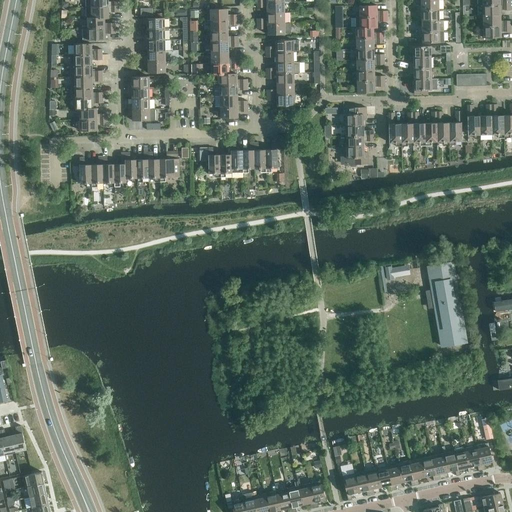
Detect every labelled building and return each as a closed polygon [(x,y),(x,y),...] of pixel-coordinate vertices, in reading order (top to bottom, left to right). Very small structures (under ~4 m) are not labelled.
[(418,5),(418,10),(439,9),(438,0),(421,0),(421,5),(418,5)] [(267,7),(267,13),(284,12),(284,1),(257,2),(257,7),(267,7)] [(478,16),(483,16),(500,15),(500,10),(511,9),(510,4),(478,5),(478,16)] [(359,5),(360,17),(387,16),(387,11),(377,11),(377,5),(359,5)] [(86,17),(87,17),(91,17),(91,18),(105,18),(109,18),(109,12),(119,12),(119,6),(86,7),(86,17)] [(210,9),(210,20),(238,20),(238,14),(228,15),(227,9),(210,9)] [(422,15),(422,21),(439,20),(439,9),(418,10),(418,15),(422,15)] [(257,18),(257,24),(285,23),(284,12),(267,13),(267,18),(257,18)] [(483,16),(483,26),(511,26),(511,21),(500,21),(500,15),(483,16)] [(356,17),(356,27),(360,27),(373,27),(377,27),(377,21),(387,21),(387,16),(360,17),(356,17)] [(87,17),(88,29),(115,28),(115,23),(105,23),(105,18),(91,18),(91,17),(87,17)] [(147,24),(147,29),(164,29),(164,18),(144,18),(144,24),(147,24)] [(210,20),(211,31),(228,31),(228,25),(238,25),(238,20),(210,20)] [(419,26),(419,32),(444,31),(444,20),(439,20),(422,21),(422,26),(419,26)] [(285,23),(257,24),(257,29),(267,29),(268,35),(285,34),(285,23)] [(511,26),(483,26),(484,38),(501,37),(501,31),(511,31),(511,26)] [(356,27),(356,38),(384,38),(384,32),(373,32),(373,27),(360,27),(356,27)] [(115,28),(88,29),(88,40),(105,40),(105,34),(115,33),(115,28)] [(144,35),(144,40),(165,40),(164,29),(147,29),(147,35),(144,35)] [(211,31),(211,42),(238,41),(238,36),(228,36),(228,31),(211,31)] [(444,31),(419,32),(419,37),(422,37),(422,43),(444,42),(444,31)] [(356,38),(356,49),(374,49),(373,43),(384,43),(384,38),(356,38)] [(148,45),(148,51),(165,50),(165,40),(144,40),(144,45),(148,45)] [(266,52),(293,51),(299,51),(299,40),(276,40),(276,46),(266,46),(266,52)] [(211,42),(211,53),(228,52),(228,47),(239,47),(238,41),(211,42)] [(74,44),(74,55),(102,54),(102,49),(92,49),(91,43),(74,44)] [(413,52),(413,57),(431,57),(431,46),(410,46),(410,52),(413,52)] [(356,49),(357,60),(384,59),(384,54),(374,54),(374,49),(356,49)] [(145,56),(145,62),(165,61),(165,50),(148,51),(148,56),(145,56)] [(276,57),(276,62),(293,62),(293,51),(266,52),(266,57),(276,57)] [(211,53),(211,64),(239,63),(239,58),(229,58),(228,52),(211,53)] [(70,55),(70,66),(92,65),(92,60),(102,59),(102,54),(74,55),(70,55)] [(410,63),(410,68),(431,68),(431,57),(413,57),(414,63),(410,63)] [(357,60),(357,71),(374,70),(374,65),(384,65),(384,59),(357,60)] [(165,61),(145,62),(145,67),(148,67),(148,73),(165,72),(165,61)] [(266,73),(294,73),(300,73),(299,62),(293,62),(276,62),(276,68),(266,68),(266,73)] [(212,75),(220,75),(220,74),(229,74),(229,73),(236,73),(236,70),(235,70),(235,68),(239,68),(239,63),(211,64),(212,75)] [(70,66),(71,77),(103,76),(102,71),(92,71),(92,65),(70,66)] [(414,73),(414,79),(431,79),(431,68),(410,68),(410,74),(414,73)] [(357,71),(357,81),(385,81),(385,76),(374,76),(374,70),(357,71)] [(220,74),(220,75),(220,85),(247,84),(247,79),(237,79),(237,73),(236,73),(229,73),(229,74),(220,74)] [(277,78),(277,84),(294,83),(294,73),(266,73),(266,79),(277,78)] [(71,77),(71,87),(92,87),(92,81),(103,81),(103,76),(71,77)] [(128,83),(129,88),(149,87),(149,76),(132,76),(132,82),(128,83)] [(431,79),(414,79),(414,94),(428,94),(428,90),(431,90),(431,79)] [(385,81),(357,81),(357,93),(375,92),(374,86),(385,86),(385,81)] [(266,90),(267,95),(294,94),(294,83),(277,84),(277,89),(266,90)] [(220,85),(220,96),(237,95),(237,90),(248,90),(247,84),(220,85)] [(71,98),(75,98),(103,97),(103,92),(93,92),(92,87),(71,87),(71,98)] [(132,93),(132,98),(149,98),(149,87),(129,88),(129,93),(132,93)] [(294,94),(267,95),(267,100),(277,100),(277,106),(294,106),(294,94)] [(215,107),(220,107),(248,106),(248,101),(237,101),(237,95),(220,96),(215,96),(215,107)] [(76,109),(80,109),(93,108),(93,103),(103,103),(103,97),(75,98),(76,109)] [(129,104),(129,109),(150,109),(149,98),(132,98),(132,104),(129,104)] [(487,115),(480,116),(480,138),(486,138),(486,134),(492,134),(492,104),(486,104),(486,110),(487,110),(487,115)] [(497,104),(492,104),(492,134),(498,134),(498,138),(504,138),(504,115),(496,115),(496,110),(498,110),(497,104)] [(480,138),(480,116),(472,116),(472,111),(474,111),(473,105),(467,105),(468,135),(474,134),(474,138),(480,138)] [(248,106),(220,107),(221,118),(238,117),(238,111),(248,111),(248,106)] [(366,107),(347,108),(347,114),(346,114),(346,125),(363,125),(363,119),(367,119),(366,107)] [(80,109),(80,120),(108,119),(107,114),(97,114),(97,108),(93,108),(80,109)] [(150,109),(129,109),(129,115),(132,115),(133,120),(150,120),(150,109)] [(433,123),(425,123),(426,145),(432,145),(431,141),(437,141),(437,111),(431,112),(431,118),(432,118),(433,123)] [(443,111),(437,111),(437,141),(444,141),(444,145),(450,145),(449,122),(442,123),(442,117),(443,117),(443,111)] [(456,122),(449,122),(450,145),(456,145),(455,141),(462,141),(461,111),(455,111),(455,117),(456,117),(456,122)] [(402,146),(401,124),(394,124),(394,118),(395,118),(395,112),(388,112),(389,142),(396,142),(396,146),(402,146)] [(409,123),(401,124),(402,146),(408,146),(407,142),(414,142),(413,112),(407,112),(407,118),(408,118),(409,123)] [(419,112),(413,112),(414,142),(420,142),(420,146),(426,145),(425,123),(418,123),(418,118),(419,118),(419,112)] [(108,119),(80,120),(80,131),(98,130),(97,124),(108,124),(108,119)] [(346,125),(346,136),(374,135),(374,130),(364,130),(363,125),(346,125)] [(273,149),(265,149),(266,172),(271,172),(271,168),(278,168),(277,149),(280,149),(279,135),(272,135),(273,149)] [(346,136),(347,147),(364,146),(364,141),(374,141),(374,135),(346,136)] [(227,154),(220,154),(220,177),(226,177),(226,173),(232,173),(232,169),(231,143),(227,143),(227,148),(227,154)] [(236,143),(231,143),(232,169),(232,173),(243,172),(243,150),(235,150),(235,148),(236,147),(236,143)] [(250,150),(243,150),(243,172),(248,172),(248,168),(254,168),(254,143),(250,143),(250,147),(250,150)] [(258,143),(254,143),(254,168),(261,168),(261,172),(266,172),(265,149),(258,150),(258,147),(258,143)] [(342,163),(344,164),(350,164),(352,162),(355,162),(355,164),(368,164),(367,152),(364,152),(364,146),(347,147),(347,156),(344,157),(342,158),(341,159),(341,161),(342,163)] [(220,177),(220,154),(213,154),(213,152),(213,148),(208,148),(208,155),(208,173),(215,173),(215,177),(220,177)] [(167,159),(160,159),(160,181),(165,181),(165,177),(180,177),(180,158),(178,158),(178,151),(167,152),(167,156),(167,159)] [(130,152),(126,153),(126,178),(132,178),(132,182),(137,182),(137,159),(130,159),(129,157),(130,157),(130,152)] [(144,159),(137,159),(137,182),(143,182),(143,178),(149,178),(148,152),(144,152),(144,157),(144,159)] [(153,152),(148,152),(149,178),(155,177),(155,181),(160,181),(160,159),(152,159),(152,156),(153,156),(153,152)] [(122,164),(114,164),(115,186),(120,186),(120,182),(126,182),(126,178),(126,153),(121,153),(121,161),(122,161),(122,164)] [(92,187),(92,164),(84,164),(84,162),(84,157),(80,158),(80,165),(80,183),(87,183),(87,187),(92,187)] [(99,164),(92,164),(92,187),(97,187),(97,183),(103,183),(103,157),(98,157),(98,162),(99,162),(99,164)] [(107,157),(103,157),(103,183),(110,182),(110,186),(115,186),(114,164),(107,164),(107,161),(107,157)] [(428,266),(432,290),(426,291),(426,292),(429,291),(431,298),(432,307),(435,306),(442,346),(466,342),(453,262),(428,266)] [(388,277),(411,274),(410,264),(386,266),(388,277)] [(511,300),(494,303),(496,314),(511,311),(511,300)] [(195,343),(231,335),(231,334),(230,333),(194,341),(193,332),(190,333),(194,353),(197,353),(195,343)] [(511,379),(498,382),(499,392),(511,389),(511,379)] [(5,385),(0,385),(0,398),(1,405),(9,403),(5,385)] [(489,418),(482,419),(486,439),(493,438),(489,418)] [(17,434),(12,435),(15,452),(27,450),(21,425),(15,426),(17,434)] [(4,429),(0,429),(0,432),(5,454),(15,452),(12,435),(6,437),(4,429)] [(488,443),(477,445),(483,470),(486,469),(484,463),(492,461),(488,443)] [(477,445),(466,448),(470,466),(477,465),(479,471),(483,470),(477,445)] [(466,448),(455,450),(460,475),(463,474),(462,468),(470,466),(466,448)] [(455,450),(443,453),(448,471),(455,470),(456,476),(460,475),(455,450)] [(443,453),(432,455),(438,480),(441,479),(440,473),(448,471),(443,453)] [(432,455),(421,458),(425,477),(433,475),(434,481),(438,480),(432,455)] [(421,458),(410,460),(415,485),(419,484),(418,478),(425,477),(421,458)] [(410,460),(399,463),(403,482),(411,480),(412,486),(415,485),(410,460)] [(341,465),(344,475),(355,471),(352,462),(341,465)] [(399,463),(387,465),(393,490),(397,489),(395,483),(403,482),(399,463)] [(387,465),(376,468),(381,487),(388,485),(390,491),(393,490),(387,465)] [(376,468),(365,471),(371,495),(375,494),(373,488),(381,487),(376,468)] [(365,471),(354,473),(358,492),(366,490),(368,496),(371,495),(365,471)] [(26,487),(28,487),(28,486),(45,482),(42,472),(24,476),(26,487)] [(358,492),(354,473),(343,476),(348,500),(352,499),(351,493),(358,492)] [(321,480),(310,483),(316,508),(319,507),(317,501),(325,499),(321,480)] [(28,486),(28,487),(30,497),(47,493),(45,482),(28,486)] [(310,483),(299,486),(303,504),(310,503),(312,509),(316,508),(310,483)] [(299,486),(287,488),(292,511),(296,511),(297,511),(295,506),(303,504),(299,486)] [(292,511),(287,488),(276,491),(281,509),(288,508),(289,511),(292,511)] [(276,491),(265,493),(269,511),(273,511),(281,509),(276,491)] [(30,497),(32,507),(49,503),(47,493),(30,497)] [(245,511),(243,498),(232,501),(230,493),(225,494),(227,502),(231,501),(233,511),(245,511)] [(269,511),(265,493),(254,496),(257,511),(269,511)] [(482,497),(484,507),(503,503),(500,493),(482,497)] [(257,511),(254,496),(243,498),(245,511),(257,511)] [(454,501),(456,511),(462,511),(460,500),(454,501)] [(464,503),(466,511),(472,510),(470,502),(464,503)] [(32,507),(33,511),(51,511),(49,503),(32,507)] [(424,510),(424,511),(445,511),(444,503),(438,505),(439,506),(424,510)] [(484,507),(484,511),(504,511),(503,503),(484,507)]
